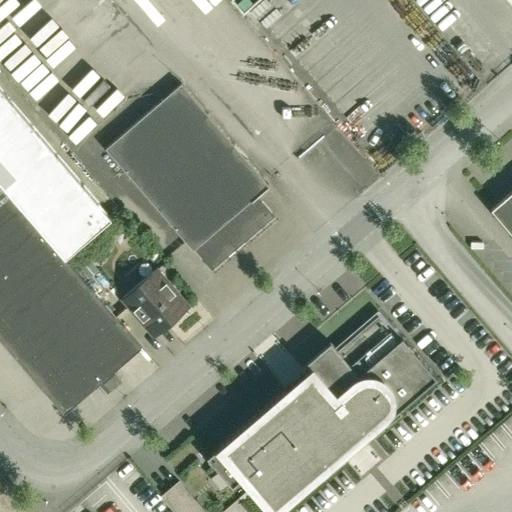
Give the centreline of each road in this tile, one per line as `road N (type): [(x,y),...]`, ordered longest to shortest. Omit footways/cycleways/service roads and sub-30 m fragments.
road 1 (unknown): [(97,0),(220,87),(466,362),(468,399),(346,511)]
road 2 (unclassified): [(0,435),(36,467),(90,456),(511,95)]
